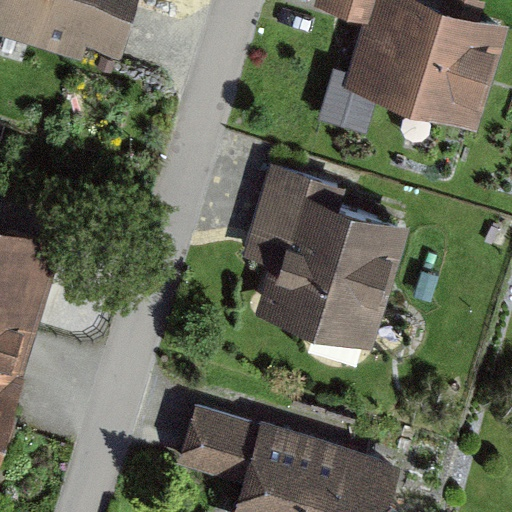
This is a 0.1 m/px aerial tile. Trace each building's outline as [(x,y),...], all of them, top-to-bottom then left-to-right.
[(0,0),(0,29),(118,64),(136,0),(0,0)] [(326,0),(322,12),(371,29),(352,83),(477,126),(511,23),(444,0),(326,0)] [(352,183),(281,164),(258,251),(283,258),(270,303),(378,332),(409,220),(347,203),(352,183)] [(0,454),(61,240),(0,222),(0,454)] [(382,511),(398,452),(199,400),(184,460),(242,475),(232,511),(382,511)]
